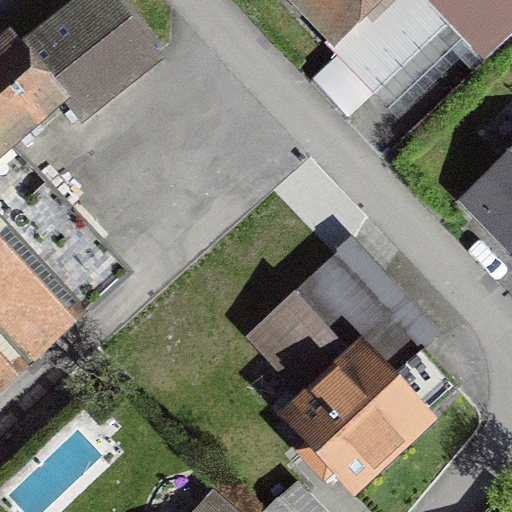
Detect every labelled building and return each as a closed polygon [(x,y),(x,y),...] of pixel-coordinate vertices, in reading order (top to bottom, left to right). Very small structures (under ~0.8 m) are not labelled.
[(0,166),(63,111),(82,133),(166,60),(113,0),(75,0),(22,47),(9,32),(0,40),(0,166)] [(375,100),(453,28),(426,0),(280,0),(335,59),(312,81),(348,120),(373,97),(375,100)] [(511,0),(426,0),(453,28),(483,61),(511,35),(511,0)] [(511,151),(457,203),(510,260),(511,258),(511,151)] [(0,394),(88,318),(0,217),(0,394)] [(298,398),(276,418),(303,447),(294,456),(323,488),(332,479),(353,503),(439,423),(426,410),(451,387),(421,355),(443,335),(354,240),(245,341),(298,398)] [(153,473),(141,461),(120,482),(132,494),(153,473)] [(324,511),(297,482),(263,511),(324,511)] [(236,511),(213,491),(194,511),(236,511)]
